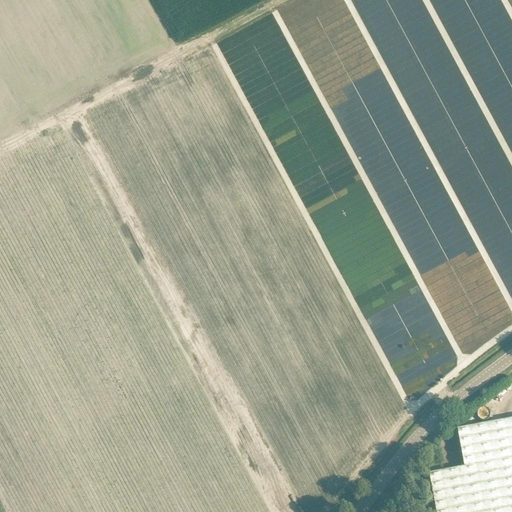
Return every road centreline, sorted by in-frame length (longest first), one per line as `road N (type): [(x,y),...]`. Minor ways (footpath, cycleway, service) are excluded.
road 1 (track): [(0,148),(278,0)]
road 2 (tertiary): [(357,511),(449,405),(511,356)]
